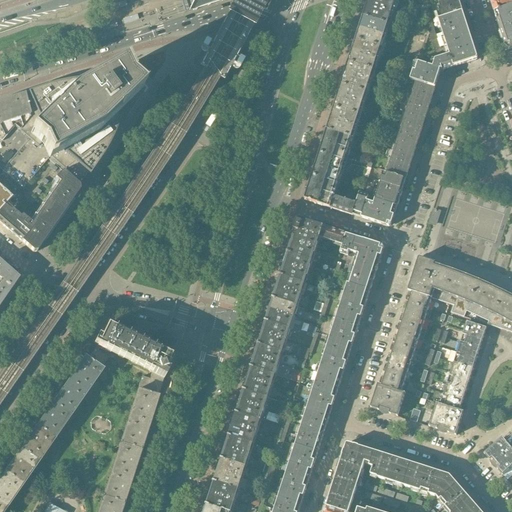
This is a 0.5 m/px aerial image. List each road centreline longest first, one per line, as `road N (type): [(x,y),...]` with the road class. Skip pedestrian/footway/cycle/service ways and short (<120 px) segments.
road 1 (residential): [(89,294),(197,139),(170,117),(57,283)]
road 2 (secondary): [(284,44),(210,319)]
road 3 (secondary): [(0,80),(233,8)]
road 4 (secondary): [(272,200),(344,0)]
road 5 (residential): [(400,241),(451,86),(496,70)]
road 6 (residential): [(343,423),(400,241)]
road 7 (residential): [(505,511),(458,459),(343,423)]
road 8 (secondary): [(171,511),(229,330)]
road 9 (secondary): [(208,331),(153,511)]
road 10 (residential): [(0,423),(89,294)]
road 11 (secondary): [(229,330),(272,200)]
road 12 (residential): [(272,200),(400,241)]
